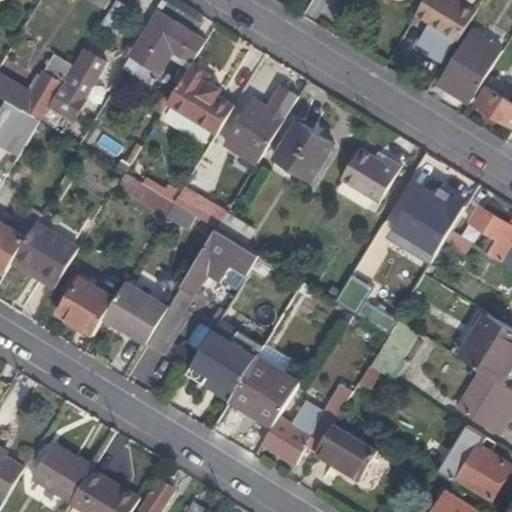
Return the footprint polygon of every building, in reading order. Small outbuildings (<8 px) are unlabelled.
[(91,0),(106,9),(111,0),(91,0)] [(115,34),(131,9),(118,0),(102,26),(115,34)] [(426,0),(417,15),(432,25),(421,44),(445,59),(457,40),(460,41),(485,0),(426,0)] [(133,55),(126,69),(154,87),(176,53),(194,64),(207,44),(207,43),(160,13),(133,55)] [(214,32),(207,43),(207,44),(229,57),(236,45),(214,32)] [(490,74),(504,52),(473,33),(442,85),(472,103),(490,74)] [(58,93),(42,118),(56,126),(63,113),(77,121),(112,65),(89,52),(68,87),(65,85),(59,94),(58,93)] [(0,72),(0,94),(40,119),(73,66),(55,54),(32,92),(0,72)] [(227,143),(259,164),(300,98),(284,88),(271,109),(254,99),(227,143)] [(511,103),(489,89),(478,106),(511,126),(511,103)] [(0,120),(0,139),(21,153),(41,121),(11,102),(0,120)] [(313,179),(335,142),(299,121),(277,158),(313,179)] [(397,173),(406,158),(362,131),(346,157),(345,157),(340,163),(349,169),(352,164),(355,166),(357,164),(387,182),(394,171),(397,173)] [(206,142),(211,145),(214,140),(209,137),(206,142)] [(199,153),(204,157),(211,145),(206,142),(199,153)] [(174,184),(165,197),(176,204),(201,162),(171,144),(159,162),(153,158),(146,169),(169,183),(170,181),(174,184)] [(448,229),(466,199),(419,172),(406,193),(416,199),(421,191),(432,198),(422,214),(448,229)] [(127,174),(119,186),(144,202),(143,202),(167,217),(176,204),(165,197),(127,174)] [(177,205),(219,230),(228,216),(186,190),(177,205)] [(31,233),(33,229),(43,214),(33,208),(22,227),(31,233)] [(503,263),(511,248),(511,227),(481,208),(470,223),(498,241),(489,254),(503,263)] [(219,230),(245,246),(254,231),(228,215),(228,216),(219,230)] [(0,265),(8,271),(13,262),(27,239),(0,221),(0,265)] [(38,222),(17,257),(44,273),(40,278),(56,288),(80,248),(38,222)] [(235,264),(251,274),(262,256),(245,246),(219,230),(210,244),(171,308),(156,331),(167,338),(208,269),(225,279),(235,264)] [(17,257),(13,262),(40,278),(44,273),(17,257)] [(60,314),(95,335),(106,318),(117,298),(84,278),(60,314)] [(106,318),(149,344),(156,331),(171,308),(127,282),(117,298),(106,318)] [(388,330),(393,323),(356,299),(351,308),(388,330)] [(511,328),(488,314),(462,357),(484,371),(499,380),(511,358),(511,328)] [(372,366),(391,378),(420,331),(400,319),(372,366)] [(219,326),(188,375),(207,386),(212,377),(236,393),(258,359),(233,343),(236,337),(219,326)] [(281,416),(301,384),(258,358),(258,359),(236,393),(231,400),(275,427),(275,425),(280,417),(281,416)] [(491,428),(511,394),(511,388),(499,380),(484,371),(461,408),(491,428)] [(212,377),(207,386),(231,400),(236,393),(212,377)] [(333,426),(342,412),(354,392),(341,384),(321,418),(316,426),(328,433),(333,426)] [(275,427),(264,444),(296,464),(313,436),(311,435),(316,426),(321,418),(300,405),(290,422),(280,417),(275,425),(275,427)] [(444,474),(458,483),(461,480),(493,500),(511,470),(511,465),(493,454),(499,445),(468,425),(439,472),(444,474)] [(313,436),(323,443),(328,433),(316,426),(311,435),(313,436)] [(323,443),(316,454),(360,482),(378,453),(333,426),(328,433),(323,443)] [(93,469),(95,465),(57,442),(34,478),(73,502),(93,469)] [(0,496),(6,500),(26,467),(8,456),(10,453),(0,446),(0,496)] [(134,511),(142,499),(93,469),(73,502),(71,503),(86,511),(134,511)] [(165,511),(181,487),(160,475),(136,511),(165,511)] [(420,511),(432,492),(416,482),(396,511),(420,511)] [(479,511),(449,493),(437,511),(479,511)] [(207,511),(208,511),(196,503),(190,511),(207,511)]
